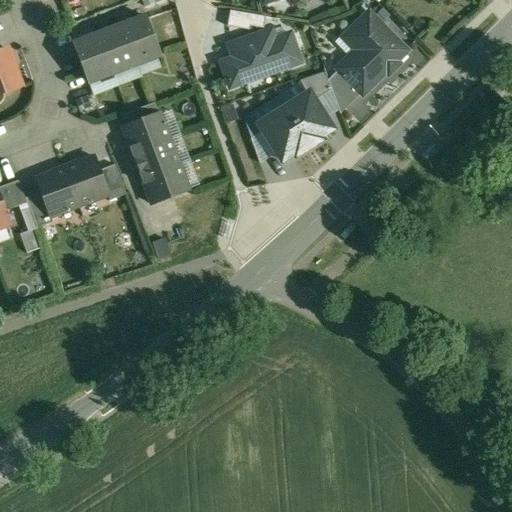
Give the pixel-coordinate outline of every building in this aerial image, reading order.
[(235,25),(268,30),(270,16),(237,12),(235,25)] [(408,52),(370,13),(350,32),(358,41),(358,49),(338,70),(339,71),(362,94),(363,96),(408,52)] [(146,17),(122,26),(137,65),(161,56),(146,17)] [(122,26),(99,35),(114,74),(137,65),(122,26)] [(271,30),(228,45),(233,59),(221,63),(230,88),(300,63),(290,34),(274,39),(271,30)] [(99,35),(75,44),(90,83),(114,74),(99,35)] [(8,50),(0,52),(0,94),(22,86),(8,50)] [(362,94),(339,71),(329,81),(341,115),(362,94)] [(309,93),(259,125),(281,161),(299,150),(301,153),(316,143),(314,140),(332,129),(309,93)] [(155,104),(123,115),(128,127),(159,115),(155,104)] [(128,127),(124,128),(137,164),(135,167),(139,169),(152,205),(189,191),(161,114),(159,115),(128,127)] [(101,171),(96,158),(66,169),(80,206),(108,196),(110,195),(101,171)] [(116,165),(101,171),(110,195),(108,196),(110,201),(127,195),(116,165)] [(66,169),(37,180),(41,193),(50,217),(52,217),(80,206),(66,169)] [(19,181),(0,188),(0,198),(5,212),(28,203),(26,199),(19,181)] [(41,193),(26,199),(28,203),(37,229),(54,222),(52,217),(50,217),(41,193)] [(0,227),(10,224),(5,212),(0,198),(0,227)] [(25,235),(32,253),(44,249),(38,231),(25,235)]
